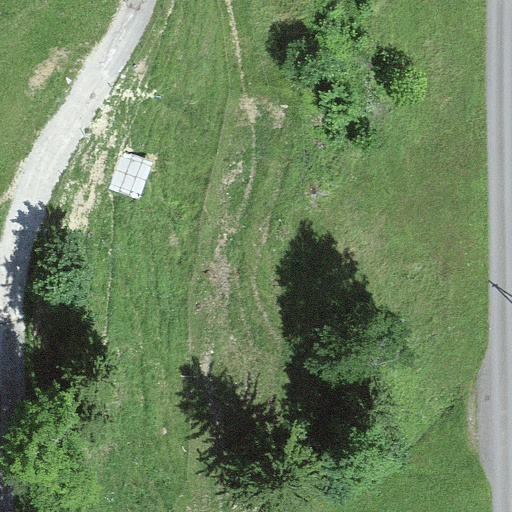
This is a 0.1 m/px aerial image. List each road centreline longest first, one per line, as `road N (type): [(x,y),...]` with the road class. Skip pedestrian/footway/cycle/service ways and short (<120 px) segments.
road 1 (track): [(146,0),(19,243),(1,511)]
road 2 (unclassified): [(509,511),(502,0)]
